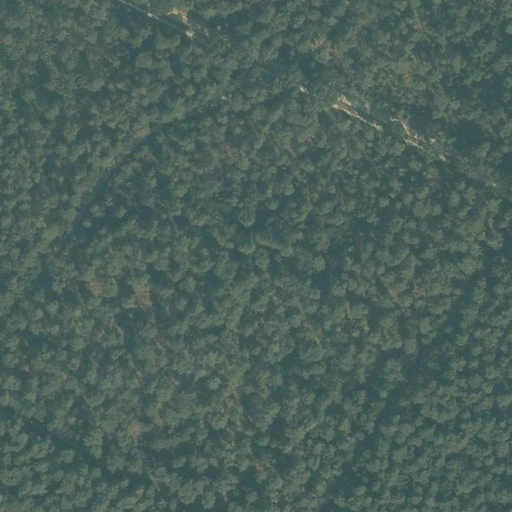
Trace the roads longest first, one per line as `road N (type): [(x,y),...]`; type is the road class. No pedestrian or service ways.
road 1 (track): [(0,325),(130,149),(277,78),(351,0)]
road 2 (track): [(511,182),(140,0)]
road 3 (track): [(0,417),(175,498),(229,511)]
